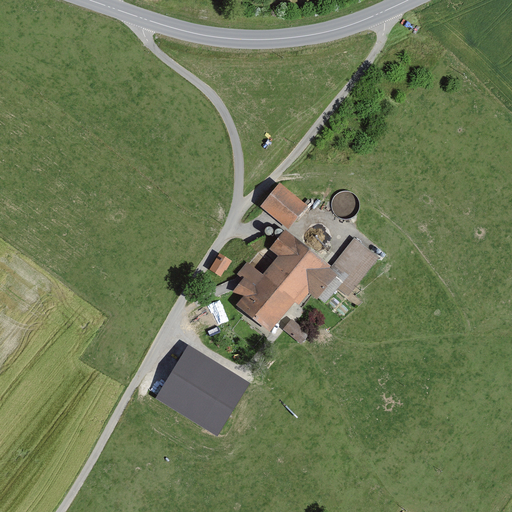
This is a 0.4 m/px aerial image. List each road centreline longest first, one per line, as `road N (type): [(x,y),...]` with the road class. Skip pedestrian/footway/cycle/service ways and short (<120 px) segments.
road 1 (unclassified): [(240,208),(60,511)]
road 2 (secondary): [(387,11),(271,39),(230,38),(123,11)]
road 3 (unclassified): [(387,11),(380,46),(305,144),(240,208)]
road 4 (unclassified): [(240,208),(226,112),(123,11)]
